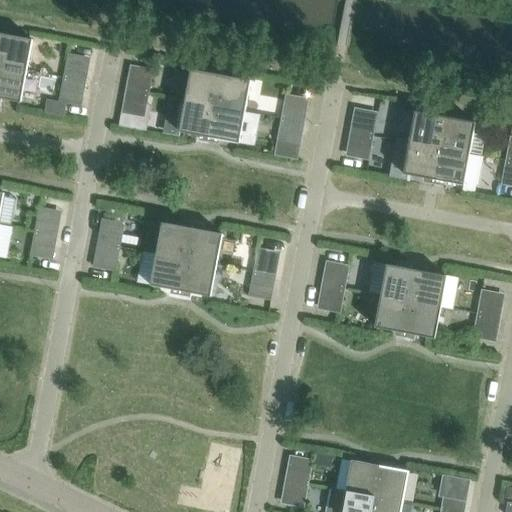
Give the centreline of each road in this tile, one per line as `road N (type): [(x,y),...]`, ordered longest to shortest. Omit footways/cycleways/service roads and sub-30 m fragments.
road 1 (residential): [(32,484),(109,48)]
road 2 (residential): [(254,511),(332,90)]
road 3 (residential): [(485,511),(511,364)]
